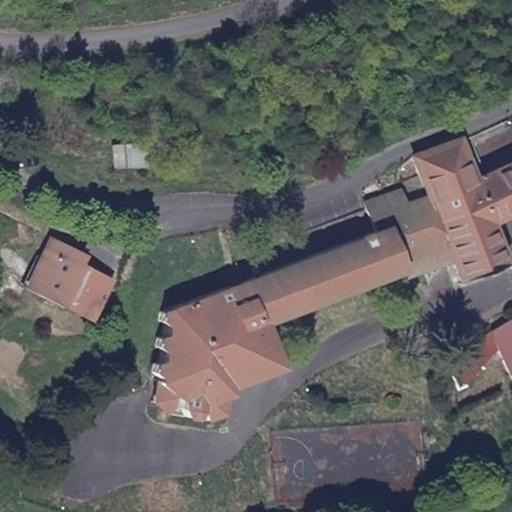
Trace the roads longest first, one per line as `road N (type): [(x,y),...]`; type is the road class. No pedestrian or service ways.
road 1 (residential): [(511,103),(302,189),(183,225),(74,206),(0,163)]
road 2 (unclassified): [(287,0),(155,34),(0,45)]
